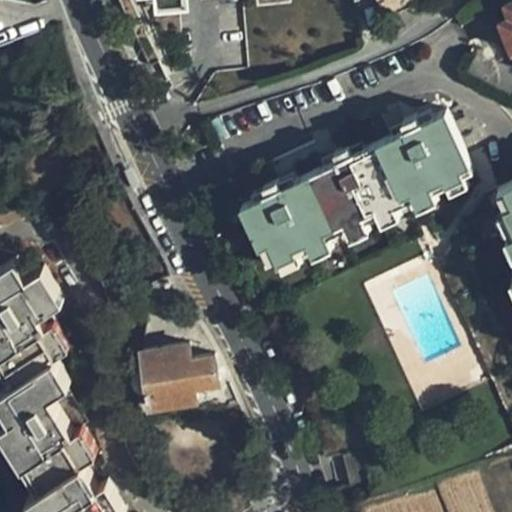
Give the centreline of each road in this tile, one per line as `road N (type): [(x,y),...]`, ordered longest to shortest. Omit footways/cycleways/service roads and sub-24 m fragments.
road 1 (residential): [(169,192),(433,77),(511,117)]
road 2 (tertiary): [(310,511),(277,415),(169,192)]
road 3 (residential): [(142,134),(367,57)]
road 4 (tertiary): [(142,134),(81,0)]
